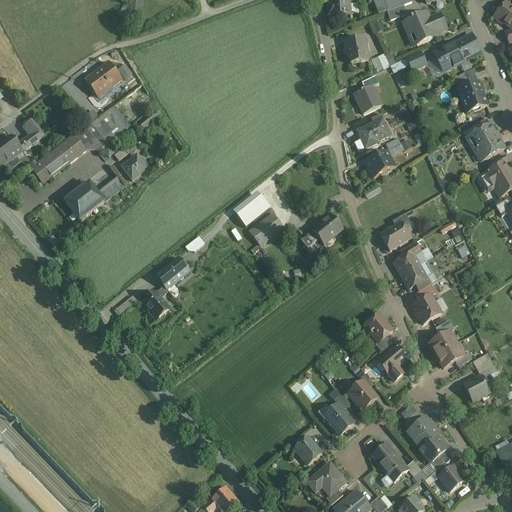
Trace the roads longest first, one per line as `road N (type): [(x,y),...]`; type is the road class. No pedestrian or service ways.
road 1 (secondary): [(0,208),(262,511)]
road 2 (residential): [(315,0),(351,208),(428,379)]
road 3 (unknown): [(338,131),(102,327)]
road 4 (residential): [(248,0),(89,59),(0,127)]
